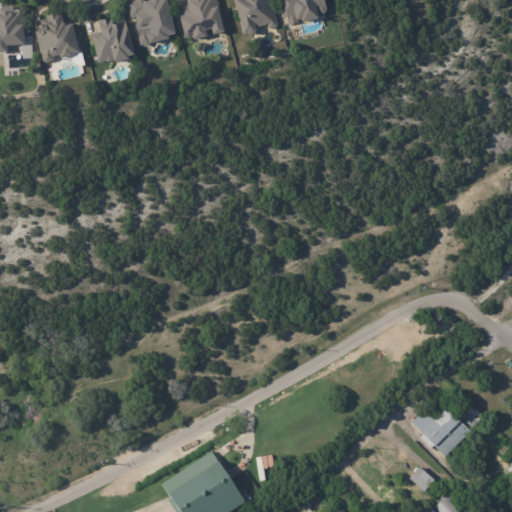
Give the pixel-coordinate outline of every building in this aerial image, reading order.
[(147,1),(146,0),(164,0),(172,34),(164,36),(165,40),(146,44),(144,45),(142,45),(141,44),(139,45),(132,16),(129,17),(126,2),(134,0),(143,0),(144,1),(147,1)] [(220,31),(209,34),(207,27),(201,29),(203,35),(190,39),(189,34),(183,35),(182,33),(181,34),(176,17),(178,17),(175,3),(183,1),(183,0),(214,0),(215,3),(213,4),(220,31)] [(268,0),(275,27),(274,29),(268,31),(266,30),(265,27),(252,30),(252,34),(251,37),(248,38),(244,37),(243,37),(240,37),(232,3),(233,3),(232,0),(268,0)] [(320,0),(325,13),(323,16),(319,17),(315,15),(313,16),(315,22),(300,27),(298,23),(297,24),(297,25),(288,28),(286,19),(283,20),(276,0),(320,0)] [(0,15),(4,15),(4,17),(10,16),(10,12),(20,12),(21,36),(18,36),(19,48),(1,48),(2,55),(0,55),(0,15)] [(69,26),(76,55),(69,57),(68,59),(60,61),(58,60),(57,58),(52,59),(53,60),(49,61),(49,63),(44,65),(41,63),(33,30),(46,27),(44,18),(59,14),(63,28),(69,26)] [(111,26),(123,23),(131,58),(125,59),(126,61),(112,65),(111,62),(108,63),(106,62),(98,64),(91,34),(98,33),(97,29),(99,28),(97,22),(107,19),(107,20),(110,19),(111,26)] [(473,429),(461,418),(472,407),(483,418),(473,429)] [(445,456),(444,458),(410,424),(422,411),(433,422),(445,409),(469,432),(445,456)] [(212,454),(243,504),(231,511),(171,511),(165,501),(167,500),(166,497),(167,496),(160,485),(211,452),(212,454)] [(432,482),(422,494),(407,480),(418,468),(432,482)] [(456,492),(466,505),(458,511),(437,511),(434,508),(435,508),(429,500),(438,493),(443,499),(454,490),(456,492)]
